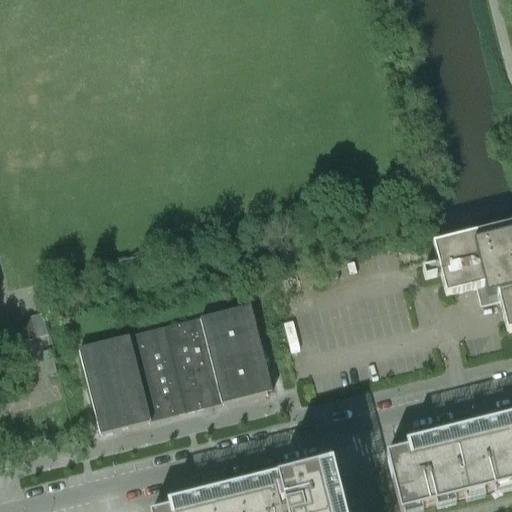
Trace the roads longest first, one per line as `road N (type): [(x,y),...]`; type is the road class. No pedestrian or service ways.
road 1 (residential): [(107,489),(349,428)]
road 2 (residential): [(349,428),(511,388)]
